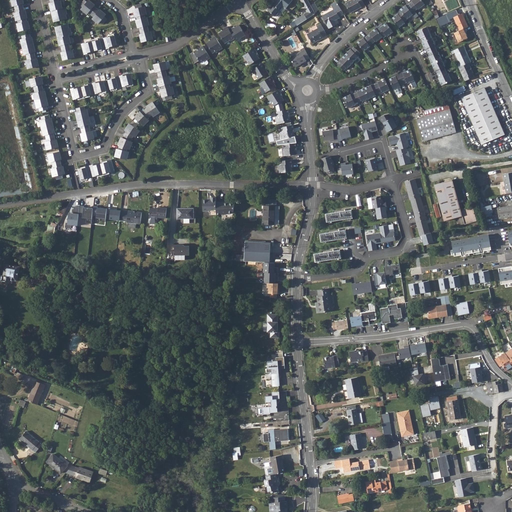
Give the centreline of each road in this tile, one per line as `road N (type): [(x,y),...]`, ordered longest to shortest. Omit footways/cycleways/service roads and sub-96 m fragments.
road 1 (residential): [(314,185),(123,186),(0,203)]
road 2 (residential): [(295,342),(473,325),(491,362),(511,380)]
road 3 (residential): [(57,82),(75,156),(105,148),(121,116),(149,91),(140,56)]
road 4 (residential): [(392,180),(408,236),(403,248),(366,257),(357,270),(296,278)]
road 5 (tertiary): [(312,462),(295,342)]
road 6 (residential): [(392,0),(335,45),(309,85)]
